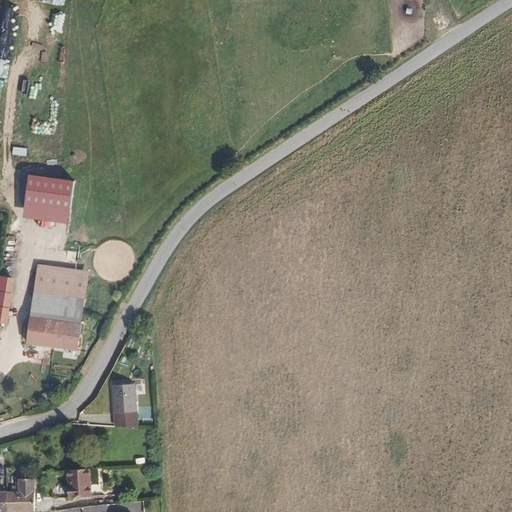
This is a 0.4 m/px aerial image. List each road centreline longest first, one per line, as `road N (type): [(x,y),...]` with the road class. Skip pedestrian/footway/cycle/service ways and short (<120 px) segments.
road 1 (unclassified): [(0,435),(64,414),(154,269),(206,203),(511,3)]
road 2 (residential): [(11,355),(33,259),(58,256),(83,266),(96,250)]
